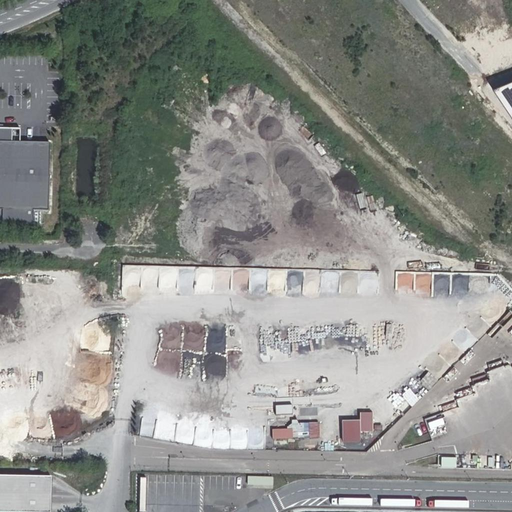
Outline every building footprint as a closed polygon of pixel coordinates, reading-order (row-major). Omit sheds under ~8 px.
[(511,83),(495,91),(511,116),(511,83)] [(20,129),(0,128),(0,215),(3,215),(3,226),(34,226),(34,211),(49,211),(50,143),(20,142),(20,129)] [(386,400),(403,415),(410,406),(393,392),(386,400)] [(340,441),(358,441),(359,430),(371,430),(371,411),(357,411),(357,420),(340,419),(340,441)] [(293,438),(310,438),(311,423),(293,423),(293,438)] [(459,468),(473,468),(473,457),(459,457),(459,468)] [(443,468),(456,468),(456,459),(443,458),(443,468)] [(0,476),(0,511),(51,511),(52,477),(0,476)]
